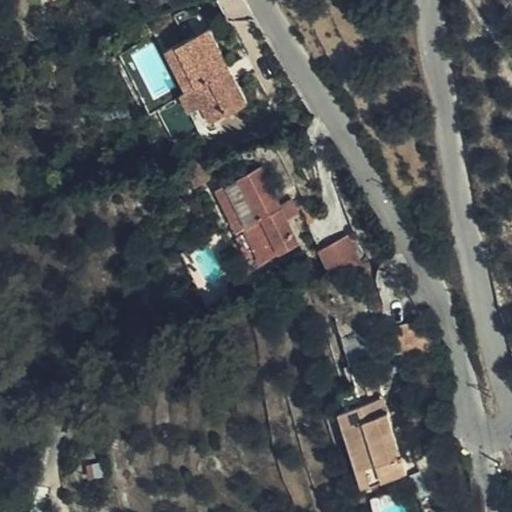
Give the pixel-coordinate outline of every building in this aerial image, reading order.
[(174,38),(190,79),(200,74),(215,110),(252,95),(217,19),(174,38)] [(191,81),(188,82),(201,116),(215,110),(200,74),(190,79),(191,81)] [(201,116),(188,82),(162,93),(179,132),(203,121),(201,116)] [(291,212),(282,197),(261,159),(220,179),(239,213),(229,218),(254,259),(301,233),(291,212)] [(293,190),(282,197),(291,212),(302,206),(293,190)] [(339,265),(369,258),(363,237),(335,243),(339,265)] [(421,351),(439,349),(432,319),(414,321),(421,351)] [(358,405),(374,399),(369,380),(352,385),(358,405)] [(373,482),(407,471),(397,434),(391,412),(379,416),(374,399),(358,405),(349,407),(373,482)] [(397,434),(407,471),(419,467),(400,409),(391,412),(397,434)]
